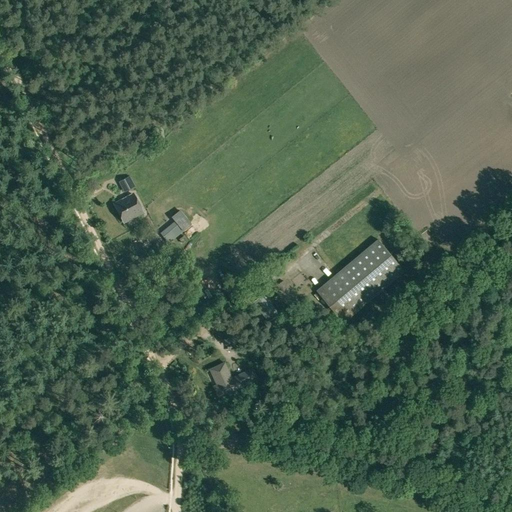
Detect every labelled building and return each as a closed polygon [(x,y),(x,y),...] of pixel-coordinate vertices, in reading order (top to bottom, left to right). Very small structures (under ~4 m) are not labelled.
[(119,182),(124,193),(135,187),(129,176),(119,182)] [(124,221),(143,211),(134,194),(114,204),(124,221)] [(171,217),(174,221),(182,231),(191,224),(180,209),(171,217)] [(182,231),(174,221),(160,232),(168,243),(182,231)] [(187,239),(184,235),(178,239),(182,243),(187,239)] [(316,291),(344,324),(406,272),(378,239),(316,291)] [(273,288),(289,308),(299,300),(283,281),(273,288)] [(254,303),(269,322),(279,315),(264,295),(254,303)] [(214,387),(219,397),(259,379),(254,369),(240,376),(232,379),(225,363),(210,370),(218,385),(214,387)]
